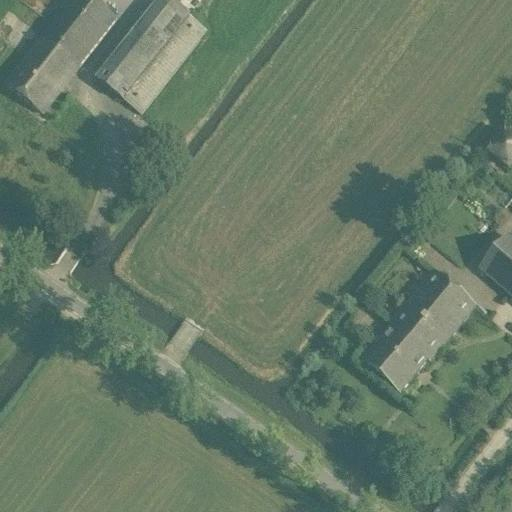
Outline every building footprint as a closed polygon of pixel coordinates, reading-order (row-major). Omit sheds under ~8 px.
[(41,115),(116,20),(89,0),(72,0),(5,86),(41,115)] [(141,116),(206,33),(167,0),(100,85),(141,116)] [(491,151),(511,170),(511,130),(491,151)] [(511,242),(507,239),(480,271),(511,297),(511,242)] [(424,261),(443,272),(450,261),(431,249),(424,261)] [(429,361),(431,363),(476,309),(434,274),(392,325),(394,326),(362,364),(400,396),(429,361)]
